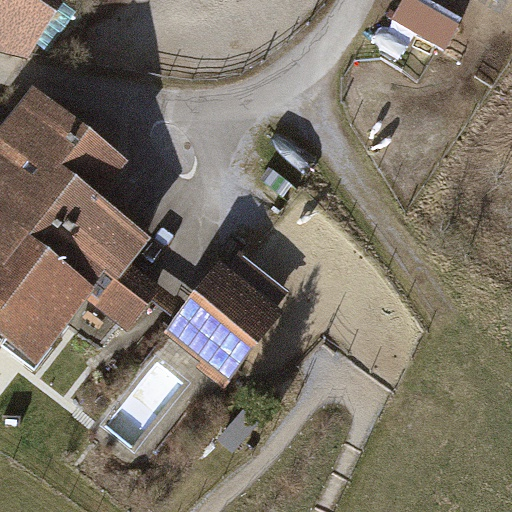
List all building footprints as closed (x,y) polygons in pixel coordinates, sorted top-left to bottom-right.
[(0,0),(0,69),(8,59),(34,78),(89,0),(0,0)] [(417,9),(397,39),(451,73),(470,42),(444,26),(417,9)] [(45,109),(0,166),(0,180),(87,248),(114,213),(139,182),(45,109)] [(158,246),(114,213),(87,248),(0,180),(0,341),(52,382),(103,317),(138,272),(158,246)] [(197,318),(138,272),(103,317),(134,341),(152,317),(181,340),(171,353),(233,401),(293,325),(230,276),(197,318)]
